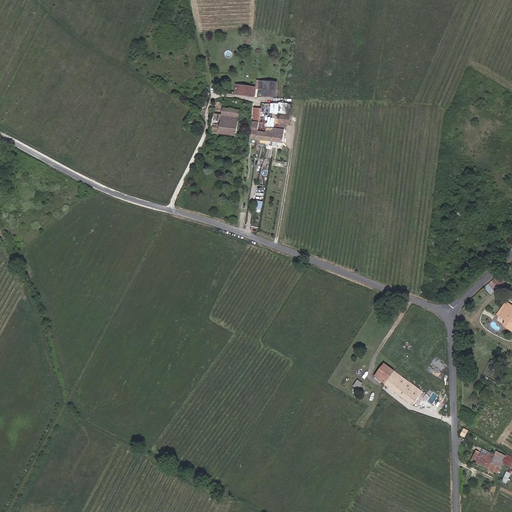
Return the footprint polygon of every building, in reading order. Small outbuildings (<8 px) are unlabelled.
[(270,96),(275,96),(276,80),(262,79),(262,88),(270,89),(270,96)] [(233,94),(252,98),(253,89),(241,87),(235,85),(233,94)] [(211,135),(218,136),(222,105),(222,102),(215,101),(214,107),(211,135)] [(272,102),(272,113),(287,113),(287,103),(272,102)] [(218,136),(236,139),(241,108),(222,105),(218,136)] [(274,121),(270,120),(271,113),(266,113),(266,110),(262,110),(261,115),(262,115),(262,118),(267,119),(266,125),(273,125),(274,121)] [(261,115),(257,115),(254,141),(271,143),(273,131),(273,125),(266,125),(267,119),(262,118),(262,115),(261,115)] [(283,129),(287,130),(288,119),(280,118),(279,122),(279,126),(273,125),(273,131),(283,133),(283,129)] [(271,143),(282,144),(283,133),(273,131),(271,143)] [(491,296),(506,282),(500,275),(485,289),(491,296)] [(386,383),(387,382),(396,371),(386,363),(376,376),(386,383)] [(386,383),(394,389),(403,376),(396,371),(387,382),(386,383)] [(394,389),(404,396),(413,383),(403,376),(394,389)] [(355,386),(361,389),(364,382),(358,379),(355,386)] [(404,396),(415,404),(423,393),(424,391),(413,383),(404,396)] [(498,458),(492,455),(481,451),(477,460),(494,467),(498,458)] [(504,472),(509,461),(511,456),(501,451),(500,454),(498,458),(494,467),(504,472)] [(507,483),(511,473),(507,471),(502,481),(507,483)]
